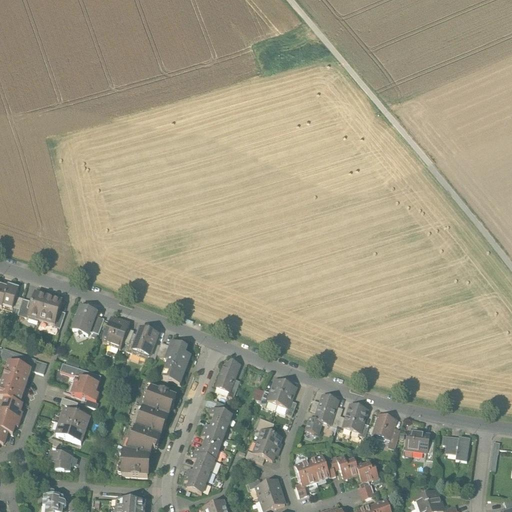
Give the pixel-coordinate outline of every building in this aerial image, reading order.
[(0,304),(13,309),(20,286),(0,279),(0,304)] [(47,294),(35,291),(27,317),(39,320),(47,294)] [(63,299),(47,294),(39,320),(56,325),(63,299)] [(89,337),(98,310),(78,304),(69,330),(89,337)] [(120,346),(128,319),(110,313),(101,340),(120,346)] [(148,360),(158,332),(137,326),(128,353),(148,360)] [(185,346),(169,342),(158,378),(179,385),(188,355),(183,353),(185,346)] [(1,357),(0,360),(0,368),(28,378),(32,368),(1,357)] [(222,358),(211,389),(229,395),(239,364),(222,358)] [(2,382),(24,390),(28,378),(6,371),(2,382)] [(103,383),(75,374),(68,393),(97,402),(103,383)] [(285,384),(271,379),(260,407),(274,412),(285,384)] [(2,382),(0,387),(0,394),(2,395),(20,402),(24,390),(2,382)] [(175,393),(148,383),(140,405),(167,415),(175,393)] [(298,389),(285,384),(274,412),(287,417),(298,389)] [(318,414),(315,421),(320,422),(330,426),(338,400),(318,394),(316,401),(310,399),(307,410),(318,414)] [(0,411),(19,418),(25,403),(20,402),(2,395),(0,399),(0,411)] [(359,407),(348,404),(338,432),(349,435),(359,407)] [(61,405),(57,420),(83,428),(88,414),(61,405)] [(160,435),(167,415),(140,405),(133,425),(160,435)] [(226,427),(230,416),(207,407),(203,419),(226,427)] [(371,411),(359,407),(349,435),(361,439),(371,411)] [(14,433),(19,418),(0,411),(0,428),(7,431),(14,433)] [(375,413),(368,436),(393,444),(398,430),(394,428),(396,420),(375,413)] [(315,421),(305,418),(301,431),(316,436),(320,422),(315,421)] [(222,438),(226,427),(203,419),(199,430),(222,438)] [(57,420),(53,433),(79,442),(83,428),(57,420)] [(154,450),(160,435),(133,425),(125,448),(147,450),(154,450)] [(218,450),(222,438),(199,430),(194,441),(218,450)] [(281,438),(258,430),(254,440),(278,448),(281,438)] [(426,458),(429,433),(406,430),(403,455),(426,458)] [(474,465),(478,440),(442,435),(439,461),(474,465)] [(274,458),(278,448),(254,440),(251,450),(274,458)] [(213,461),(218,450),(194,441),(190,452),(213,461)] [(492,470),(498,471),(501,443),(495,442),(492,470)] [(147,450),(119,448),(117,475),(146,476),(147,450)] [(51,450),(51,469),(72,469),(72,450),(51,450)] [(209,472),(213,461),(190,452),(186,464),(209,472)] [(321,455),(306,460),(314,483),(329,478),(328,476),(323,461),(321,455)] [(336,470),(340,480),(356,475),(352,465),(350,458),(344,460),(342,455),(332,458),(336,470)] [(323,461),(328,476),(334,474),(333,471),(329,459),(323,461)] [(356,475),(358,484),(376,479),(370,459),(352,465),(356,475)] [(306,460),(291,465),(298,485),(299,488),(303,487),(314,483),(306,460)] [(205,484),(209,472),(186,464),(182,475),(205,484)] [(201,495),(205,484),(182,475),(178,486),(201,495)] [(277,479),(251,486),(255,500),(281,492),(277,479)] [(368,481),(354,485),(359,501),(373,496),(368,481)] [(298,485),(293,486),(297,498),(306,495),(303,487),(299,488),(298,485)] [(435,489),(408,498),(413,511),(440,511),(443,511),(435,489)] [(281,492),(255,500),(258,511),(259,511),(285,505),(281,492)] [(36,504),(36,511),(60,511),(61,506),(66,506),(66,500),(60,500),(60,497),(50,497),(50,493),(43,493),(42,504),(36,504)] [(144,511),(145,502),(113,499),(111,511),(144,511)] [(226,511),(223,500),(198,507),(199,511),(226,511)] [(389,511),(386,501),(367,507),(369,511),(389,511)]
